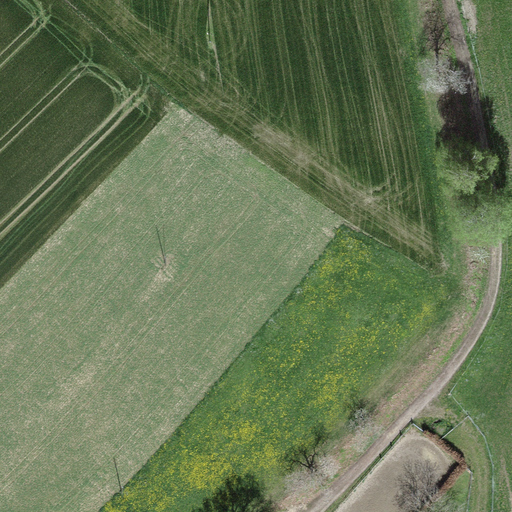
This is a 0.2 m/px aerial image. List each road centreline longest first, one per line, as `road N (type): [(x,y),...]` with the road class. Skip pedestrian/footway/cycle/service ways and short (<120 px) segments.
road 1 (track): [(448,0),(494,212),(495,280),(454,365),(315,511)]
road 2 (track): [(418,405),(474,434),(487,461),(485,511)]
